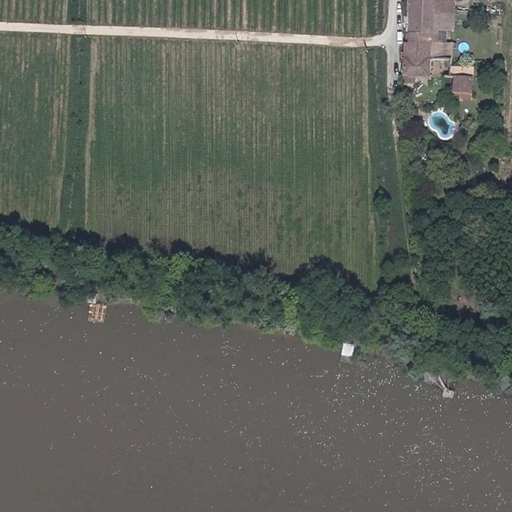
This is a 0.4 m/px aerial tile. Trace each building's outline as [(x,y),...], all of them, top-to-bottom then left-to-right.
[(407,0),(407,13),(432,14),(431,0),(407,0)] [(431,0),(432,14),(455,15),(455,0),(431,0)] [(431,29),(432,14),(407,13),(406,36),(431,38),(431,29)] [(431,29),(431,38),(454,40),(455,30),(431,29)] [(431,46),(431,38),(406,36),(405,65),(430,66),(431,46)] [(454,47),(454,40),(431,38),(431,46),(454,47)] [(470,67),(453,67),(453,83),(470,83),(470,67)]
